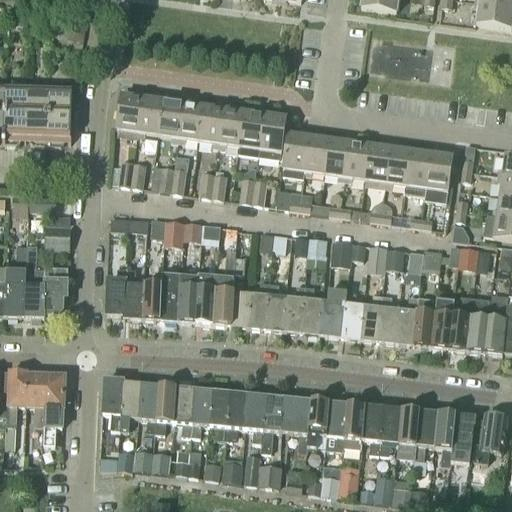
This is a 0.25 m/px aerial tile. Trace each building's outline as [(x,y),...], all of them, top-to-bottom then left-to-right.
[(279,0),(279,6),(299,9),(300,0),(279,0)] [(396,18),(398,0),(360,0),(359,13),(396,18)] [(433,12),(434,1),(425,0),(423,11),(433,12)] [(511,0),(478,0),(477,9),(511,13),(511,0)] [(450,14),(452,4),(441,2),(440,13),(450,14)] [(511,13),(477,9),(474,29),(510,34),(511,16),(511,13)] [(30,28),(29,40),(39,40),(40,28),(30,28)] [(67,44),(81,46),(83,46),(85,30),(69,28),(67,44)] [(25,148),(28,87),(5,86),(3,151),(17,151),(21,148),(25,148)] [(47,152),(50,88),(28,87),(25,148),(29,148),(33,152),(47,152)] [(50,88),(47,152),(60,153),(63,149),(70,150),(71,143),(70,143),(72,93),(67,89),(50,88)] [(137,138),(142,103),(121,100),(116,135),(137,138)] [(157,141),(162,106),(142,103),(137,138),(157,141)] [(162,106),(157,141),(171,142),(170,147),(177,148),(178,143),(182,108),(162,106)] [(198,146),(203,111),(182,108),(178,143),(198,146)] [(203,111),(198,146),(211,148),(210,153),(218,154),(219,149),(224,114),(203,111)] [(239,152),(244,117),(224,114),(219,149),(238,152),(239,152)] [(258,163),(264,120),(244,117),(239,152),(238,152),(237,160),(258,163)] [(264,120),(258,163),(279,166),(285,123),(264,120)] [(283,175),(282,183),(302,186),(303,186),(303,182),(304,178),(303,178),(308,142),(288,139),(283,175)] [(308,142),(303,178),(304,178),(303,182),(310,183),(311,179),(324,181),(329,145),(308,142)] [(329,145),(324,181),(344,183),(349,148),(329,145)] [(369,151),(364,186),(385,189),(391,147),(384,146),(378,147),(371,148),(370,148),(370,151),(369,151)] [(391,147),(385,189),(404,192),(405,192),(410,156),(410,153),(409,153),(403,150),(397,148),(391,147)] [(349,148),(344,183),(364,186),(369,151),(349,148)] [(404,192),(403,200),(404,200),(424,203),(425,203),(431,159),(410,156),(405,192),(404,192)] [(424,203),(423,207),(424,207),(444,210),(446,198),(446,197),(451,162),(431,159),(425,203),(424,203)] [(497,173),(496,181),(501,182),(511,183),(511,161),(504,161),(503,174),(497,173)] [(461,176),(471,177),(472,168),(463,167),(461,176)] [(129,193),(132,170),(121,168),(118,192),(129,193)] [(132,170),(129,193),(142,195),(145,171),(132,170)] [(170,199),(173,175),(161,174),(158,197),(170,199)] [(173,175),(170,199),(182,201),(186,177),(173,175)] [(469,189),(471,177),(461,176),(459,187),(469,189)] [(211,205),(214,181),(202,180),(198,203),(211,205)] [(214,181),(211,205),(223,207),(226,183),(214,181)] [(511,204),(511,183),(501,182),(499,202),(511,204)] [(251,211),(255,187),(242,185),(239,209),(251,211)] [(255,187),(251,211),(263,212),(267,189),(255,187)] [(511,225),(511,204),(499,202),(496,223),(511,225)] [(27,217),(27,203),(12,203),(11,223),(28,224),(28,217),(27,217)] [(27,217),(28,217),(54,218),(54,204),(27,203),(27,217)] [(298,217),(299,207),(290,206),(288,216),(298,217)] [(299,207),(298,217),(310,219),(311,209),(299,207)] [(456,218),(466,219),(467,208),(457,207),(456,218)] [(338,223),(340,213),(330,212),(328,221),(338,223)] [(340,213),(338,223),(350,225),(351,215),(340,213)] [(379,228),(381,219),(371,217),(370,227),(379,228)] [(464,229),(466,219),(456,218),(454,228),(464,229)] [(381,219),(379,228),(390,230),(392,220),(381,219)] [(45,256),(68,257),(69,234),(69,223),(47,221),(46,233),(45,256)] [(486,222),(483,243),(493,244),(511,246),(511,225),(496,223),(486,222)] [(420,234),(422,225),(411,223),(409,233),(420,234)] [(127,238),(128,225),(110,224),(109,236),(127,238)] [(128,225),(127,238),(147,239),(148,226),(128,225)] [(151,225),(150,241),(164,242),(165,227),(151,225)] [(422,225),(420,234),(431,236),(432,226),(422,225)] [(182,246),(183,229),(165,227),(164,242),(163,253),(182,254),(183,246),(182,246)] [(182,246),(183,246),(200,247),(201,231),(183,229),(182,246)] [(259,256),(272,258),(273,240),(261,239),(259,256)] [(287,242),(273,240),(272,258),(284,259),(287,242)] [(294,259),(306,261),(308,244),(296,243),(294,259)] [(326,246),(308,244),(306,261),(305,272),(325,275),(326,261),(325,261),(326,246)] [(350,273),(351,266),(352,250),(352,249),(331,248),(329,272),(350,273)] [(365,251),(352,250),(351,266),(364,267),(365,251)] [(25,265),(26,251),(16,251),(16,265),(25,265)] [(25,278),(23,326),(42,326),(42,321),(43,275),(35,275),(36,252),(26,251),(25,278)] [(384,275),(385,255),(369,253),(366,277),(384,279),(384,275)] [(458,271),(459,262),(460,254),(451,253),(449,270),(458,271)] [(476,264),(477,256),(461,254),(458,272),(475,274),(476,268),(476,264)] [(384,275),(402,277),(404,257),(385,255),(384,275)] [(420,274),(421,274),(439,276),(441,261),(441,257),(423,255),(422,259),(420,274)] [(476,264),(476,268),(487,270),(489,257),(477,256),(476,264)] [(420,274),(422,259),(410,257),(407,278),(420,280),(421,274),(420,274)] [(511,261),(500,260),(498,273),(511,275),(511,274),(511,270),(511,261)] [(233,282),(229,335),(247,337),(249,300),(241,299),(242,287),(244,287),(245,264),(244,264),(235,263),(234,267),(233,282)] [(43,275),(42,321),(57,322),(62,317),(62,304),(66,304),(67,273),(43,273),(43,275)] [(107,285),(106,320),(124,322),(126,275),(117,274),(116,287),(107,285)] [(124,322),(123,324),(142,326),(143,290),(134,289),(135,276),(126,275),(124,322)] [(5,277),(4,325),(23,326),(25,278),(15,278),(5,277)] [(143,290),(142,326),(159,328),(162,279),(153,278),(152,291),(143,290)] [(162,279),(159,328),(177,330),(180,280),(162,279)] [(180,280),(177,330),(194,331),(197,281),(180,280)] [(197,281),(194,331),(212,333),(215,281),(197,280),(197,281)] [(215,281),(212,333),(229,335),(233,282),(215,281)] [(249,300),(247,337),(265,338),(268,290),(259,289),(258,301),(249,300)] [(268,290),(265,338),(282,340),(285,304),(277,303),(278,291),(268,290)] [(285,304),(282,340),(300,342),(304,293),(295,293),(294,305),(285,304)] [(304,293),(300,342),(319,344),(322,307),(312,306),(313,294),(304,293)] [(322,307),(319,344),(342,346),(346,298),(328,296),(327,308),(322,307)] [(346,298),(342,346),(360,348),(362,312),(354,311),(355,299),(346,298)] [(362,312),(360,348),(378,349),(382,302),(372,301),(371,312),(362,312)] [(382,302),(378,349),(395,351),(398,315),(390,314),(391,303),(382,302)] [(398,315),(395,351),(413,353),(417,306),(418,303),(409,302),(408,305),(407,317),(398,315)] [(417,306),(413,353),(430,355),(433,319),(435,305),(418,303),(417,306)] [(453,310),(448,356),(466,358),(472,307),(455,304),(454,308),(454,310),(453,310)] [(505,327),(502,360),(510,361),(511,359),(511,304),(507,304),(506,311),(506,316),(507,316),(505,327)] [(433,319),(430,355),(448,356),(453,310),(454,310),(454,308),(435,305),(433,319)] [(472,307),(466,358),(483,360),(489,309),(472,307)] [(489,309),(483,360),(502,362),(502,360),(505,327),(507,316),(506,316),(506,311),(490,309),(489,309)] [(25,414),(26,377),(7,376),(6,432),(5,456),(15,456),(16,433),(17,413),(25,414)] [(43,433),(45,381),(40,381),(38,379),(27,378),(27,377),(26,377),(25,414),(35,414),(34,433),(43,433)] [(45,381),(43,433),(44,433),(44,452),(55,453),(56,434),(57,434),(57,427),(62,427),(62,416),(64,416),(64,385),(62,382),(45,381)] [(104,385),(102,419),(110,420),(109,435),(119,436),(123,388),(122,388),(122,386),(104,385)] [(123,388),(119,436),(128,437),(129,424),(138,425),(141,390),(123,388)] [(141,390),(138,425),(147,426),(145,438),(155,439),(159,392),(141,390)] [(159,392),(155,439),(164,440),(165,428),(173,428),(177,394),(159,392)] [(177,394),(173,428),(182,429),(181,442),(191,443),(195,396),(177,394)] [(195,396),(191,443),(200,444),(201,433),(209,433),(213,397),(195,396)] [(213,397),(209,433),(216,433),(216,445),(226,446),(230,399),(213,397)] [(230,399),(226,446),(235,447),(237,435),(245,435),(248,401),(230,399)] [(248,401),(245,435),(253,436),(252,449),(261,449),(266,403),(248,401)] [(261,449),(260,458),(271,459),(271,450),(272,438),(281,439),(283,404),(266,403),(261,449)] [(283,404),(281,439),(299,441),(298,453),(297,460),(306,460),(307,454),(311,407),(283,404)] [(311,407),(307,454),(316,455),(324,456),(326,443),(329,409),(311,407)] [(326,443),(324,456),(333,457),(343,458),(343,455),(347,411),(329,409),(326,443)] [(347,411),(343,455),(360,456),(361,447),(365,413),(347,411)] [(365,413),(361,447),(369,447),(368,460),(378,461),(383,415),(365,413)] [(383,415),(378,461),(388,462),(389,449),(398,450),(401,416),(383,415)] [(398,450),(396,463),(405,464),(414,465),(419,418),(401,416),(398,450)] [(419,418),(414,465),(423,465),(424,453),(433,454),(437,420),(419,418)] [(437,420),(433,454),(442,455),(441,467),(440,472),(449,473),(450,469),(455,422),(437,420)] [(474,424),(471,447),(481,448),(480,451),(476,450),(474,468),(487,469),(488,457),(502,458),(506,422),(484,420),(483,425),(474,424)] [(455,422),(450,469),(459,469),(469,470),(471,447),(474,424),(455,422)] [(177,456),(174,480),(187,482),(189,468),(188,467),(189,457),(177,456)] [(132,476),(150,478),(152,460),(134,458),(134,462),(132,476)] [(150,478),(168,480),(169,461),(152,460),(150,478)] [(121,461),(120,475),(131,476),(133,462),(121,461)] [(243,491),(257,492),(259,471),(258,471),(259,462),(245,461),(243,491)] [(223,468),(221,487),(240,490),(242,470),(243,466),(224,463),(223,468)] [(117,464),(100,464),(100,475),(116,475),(117,464)] [(197,483),(199,469),(189,468),(187,482),(197,483)] [(205,468),(203,484),(218,487),(221,471),(205,468)] [(259,471),(257,492),(279,494),(281,472),(259,471)] [(321,488),(319,501),(320,501),(337,504),(340,478),(341,473),(323,471),(321,488)] [(468,473),(466,484),(483,486),(484,475),(468,473)] [(285,497),(301,499),(303,476),(287,474),(285,497)] [(340,478),(337,504),(355,506),(358,480),(340,478)] [(375,492),(373,509),(390,511),(392,494),(393,484),(376,482),(375,492)] [(308,486),(306,500),(319,501),(321,488),(308,486)] [(390,511),(399,511),(408,511),(411,495),(393,493),(393,494),(392,494),(390,511)] [(360,495),(358,507),(372,509),(373,497),(360,495)] [(408,511),(426,511),(429,497),(411,495),(408,511)]
